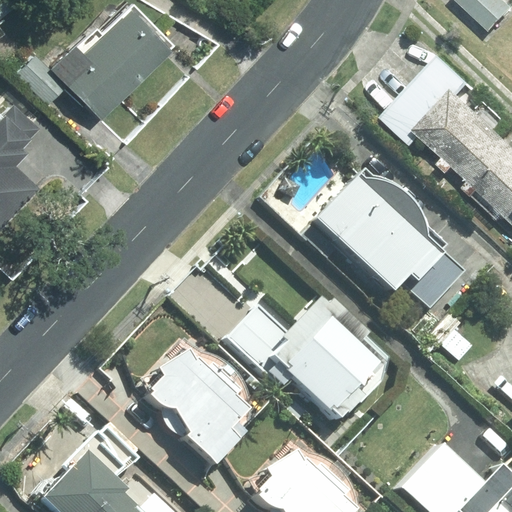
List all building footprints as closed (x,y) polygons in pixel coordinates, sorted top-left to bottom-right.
[(0,0),(0,19),(17,0),(0,0)] [(68,48),(61,42),(44,61),(34,52),(12,75),(43,104),(62,84),(99,118),(170,43),(124,0),(123,0),(96,29),(90,24),(68,48)] [(511,5),(506,0),(461,0),(494,31),(511,12),(511,5)] [(511,136),(502,128),(510,120),(485,98),(478,106),(463,93),(473,83),(443,53),(381,115),(411,145),(422,134),(447,157),(438,166),(448,177),(458,167),(471,179),(465,186),(476,196),(482,189),(493,199),(487,206),(503,222),(511,215),(511,216),(511,136)] [(0,222),(34,189),(9,164),(39,134),(7,102),(0,109),(0,222)] [(355,169),(308,219),(387,295),(395,286),(421,310),(458,271),(434,249),(439,243),(412,218),(421,209),(393,183),(389,187),(370,170),(364,177),(355,169)] [(351,407),(376,379),(381,358),(356,336),(359,333),(315,294),(287,326),(262,303),(251,315),(204,272),(179,300),(278,389),(285,381),(331,422),(347,404),(351,407)] [(467,346),(448,329),(433,344),(452,362),(467,346)] [(228,392),(182,344),(134,390),(207,465),(232,441),(220,429),(239,412),(224,396),(228,392)] [(95,442),(86,433),(52,466),(58,472),(34,496),(49,511),(169,511),(133,475),(117,491),(103,477),(114,467),(119,472),(135,456),(109,428),(95,442)] [(475,484),(433,443),(389,489),(412,511),(511,511),(511,474),(498,461),(475,484)] [(346,511),(349,509),(337,498),(341,494),(309,464),(303,470),(283,451),(256,469),(262,478),(246,489),(260,511),(346,511)]
